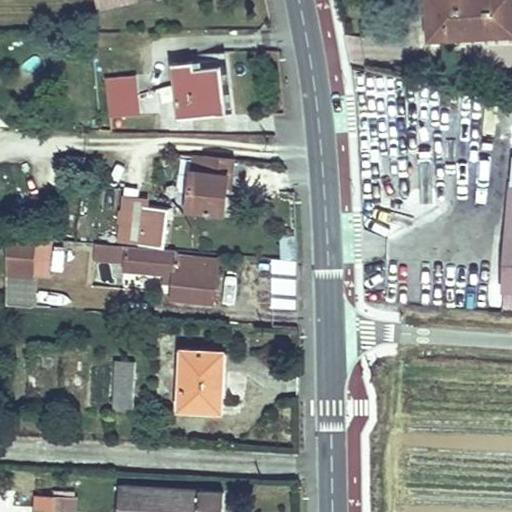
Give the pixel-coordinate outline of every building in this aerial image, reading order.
[(427,0),(431,40),(511,33),(511,19),(510,0),(427,0)] [(196,62),(171,65),(176,116),(224,113),(220,68),(197,69),(196,62)] [(129,75),(100,78),(104,116),(133,113),(129,75)] [(482,120),(480,144),(492,145),(494,120),(482,120)] [(404,152),(362,153),(363,170),(378,170),(379,195),(406,194),(404,152)] [(229,156),(202,155),(200,168),(189,167),(184,207),(219,209),(221,186),(227,186),(229,156)] [(136,207),(135,243),(162,245),(163,226),(146,225),(147,207),(136,207)] [(164,208),(147,207),(146,225),(163,226),(164,208)] [(37,275),(51,275),(51,236),(7,236),(7,304),(37,304),(37,275)] [(135,243),(130,243),(127,267),(170,271),(170,276),(177,277),(176,290),(181,291),(181,295),(215,298),(219,257),(179,253),(180,246),(163,245),(162,245),(135,243)] [(63,269),(64,244),(54,244),(53,268),(63,269)] [(275,277),(273,307),(294,308),(296,279),(275,277)] [(511,309),(511,292),(503,292),(503,310),(511,309)] [(173,349),(171,408),(211,408),(212,350),(173,349)] [(105,360),(104,411),(124,412),(125,360),(105,360)] [(224,511),(225,491),(117,488),(118,511),(224,511)] [(38,496),(37,511),(79,511),(80,500),(38,496)]
